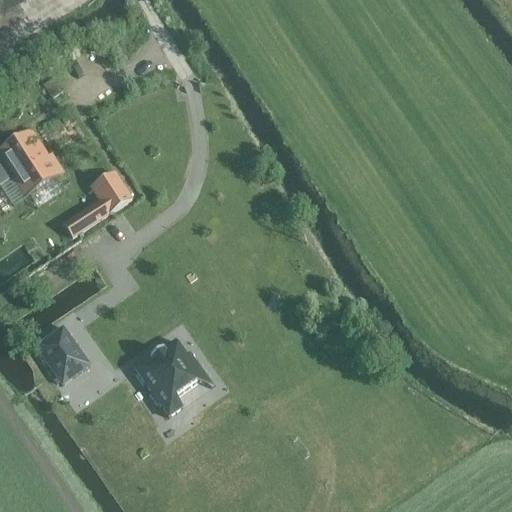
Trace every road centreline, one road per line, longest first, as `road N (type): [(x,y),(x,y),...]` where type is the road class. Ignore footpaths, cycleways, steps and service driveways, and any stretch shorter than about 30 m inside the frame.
road 1 (track): [(310,511),(318,502),(323,439),(304,390),(217,264),(192,197)]
road 2 (track): [(115,257),(192,197),(203,144),(191,85)]
road 3 (track): [(75,511),(0,398)]
